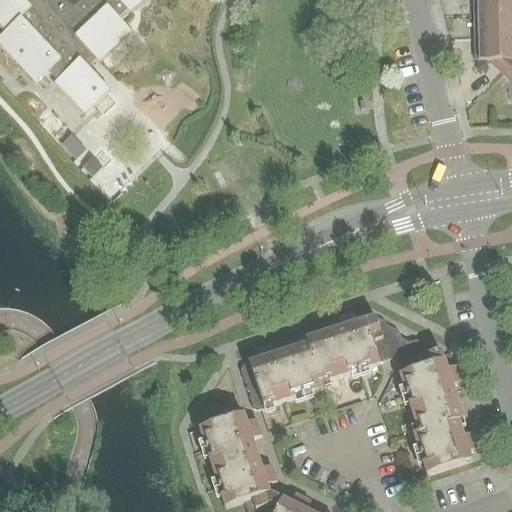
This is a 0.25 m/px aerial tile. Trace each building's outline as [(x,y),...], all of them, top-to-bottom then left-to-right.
[(0,0),(0,27),(5,33),(4,35),(0,38),(0,48),(35,86),(45,76),(48,73),(57,82),(54,85),(85,117),(110,93),(87,69),(96,61),(99,64),(130,33),(118,19),(127,11),(130,14),(144,0),(0,0)] [(473,0),(474,17),(511,16),(511,7),(511,8),(510,0),(473,0)] [(511,16),(474,17),(475,40),(511,39),(511,25),(511,24),(511,16)] [(492,67),(503,77),(511,68),(511,62),(511,39),(475,40),(475,63),(492,63),(492,67)] [(511,68),(503,77),(511,85),(511,68)] [(62,146),(69,154),(78,145),(71,137),(62,146)] [(78,145),(69,154),(76,161),(85,152),(78,145)] [(83,169),(93,179),(102,170),(93,160),(83,169)] [(353,316),(337,321),(340,331),(357,326),(353,316)] [(242,369),(240,373),(244,385),(248,386),(246,390),(247,393),(251,395),(249,399),(252,411),(257,413),(323,392),(322,387),(379,367),(378,365),(389,362),(400,340),(398,334),(386,327),(379,330),(375,320),(364,323),(366,329),(306,348),(308,353),(251,371),(250,366),(242,369)] [(401,377),(399,378),(418,435),(413,437),(426,478),(471,464),(470,462),(465,464),(453,427),(458,425),(439,366),(444,364),(440,353),(430,356),(428,349),(416,343),(409,345),(398,366),(401,377)] [(270,348),(254,354),(257,364),(273,359),(270,348)] [(462,385),(456,368),(446,372),(452,388),(462,385)] [(243,417),(199,432),(225,511),(244,505),(246,511),(289,511),(276,505),(278,500),(269,495),(264,497),(238,420),(244,418),(243,417)] [(261,439),(256,422),(246,426),(251,442),(261,439)] [(478,452),(473,436),(462,439),(468,455),(478,452)] [(266,488),(277,485),(271,468),(261,472),(266,488)] [(300,511),(306,511),(310,505),(295,497),(290,507),(300,511)]
